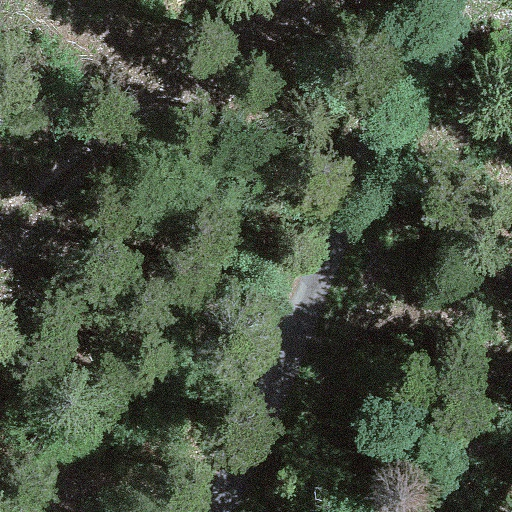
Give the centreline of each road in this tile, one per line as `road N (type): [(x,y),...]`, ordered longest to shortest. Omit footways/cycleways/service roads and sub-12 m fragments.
road 1 (unclassified): [(444,0),(223,511)]
road 2 (track): [(0,259),(190,103),(339,0)]
